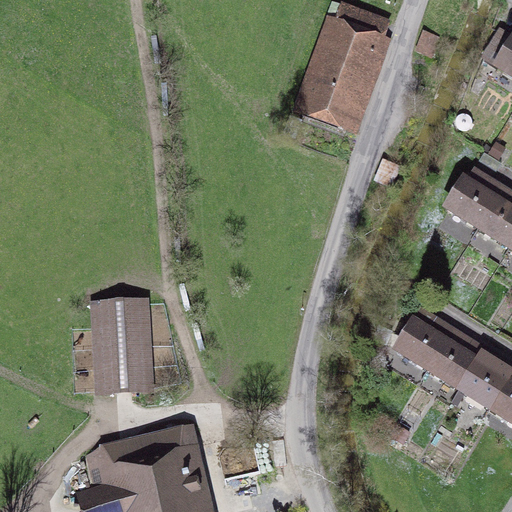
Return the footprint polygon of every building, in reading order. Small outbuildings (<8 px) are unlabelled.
[(313,60),(296,106),(346,125),(344,130),(357,134),(361,123),(352,119),(387,24),(343,8),(322,64),(313,60)] [(423,34),(416,52),(431,58),(438,39),(423,34)] [(511,77),(511,41),(500,34),(483,59),(498,69),(511,77)] [(392,190),(400,168),(383,162),(375,183),(392,190)] [(479,230),(495,204),(504,190),(473,171),(448,210),(479,230)] [(510,249),(511,245),(511,198),(505,210),(495,204),(479,230),(510,249)] [(96,308),(100,394),(148,391),(143,306),(96,308)] [(398,352),(429,371),(453,332),(423,312),(398,352)] [(484,351),(453,332),(429,371),(460,391),(484,351)] [(511,374),(511,368),(484,351),(460,391),(490,410),(511,374)] [(511,374),(490,410),(511,423),(511,374)] [(96,497),(80,501),(82,511),(196,511),(178,436),(86,457),(96,497)] [(278,511),(275,495),(234,504),(235,511),(278,511)]
